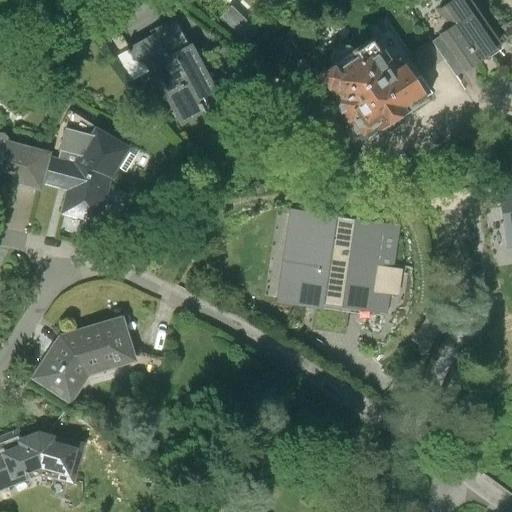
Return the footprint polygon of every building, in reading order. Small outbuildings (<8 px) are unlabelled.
[(432,42),(453,72),(473,58),(476,63),(496,49),(462,0),(456,0),(440,11),(453,30),(432,42)] [(242,37),(256,19),(232,1),(218,20),(242,37)] [(129,49),(110,13),(87,26),(129,83),(153,70),(183,124),(205,112),(202,107),(217,99),(203,74),(199,77),(185,52),(190,50),(175,23),(129,49)] [(316,77),(360,142),(430,94),(386,29),(354,51),(350,46),(345,46),(340,47),(335,50),(332,55),(330,61),(333,65),(316,77)] [(74,166),(47,159),(40,182),(69,189),(63,214),(96,223),(108,177),(115,166),(124,151),(126,148),(96,130),(96,129),(69,113),(48,145),(75,163),(74,166)] [(0,178),(39,188),(40,182),(47,159),(48,154),(3,142),(0,142),(0,178)] [(134,157),(124,151),(115,166),(125,173),(134,157)] [(454,179),(428,183),(433,213),(472,206),(469,190),(456,192),(454,179)] [(511,188),(503,190),(511,245),(511,188)] [(393,230),(292,216),(286,257),(296,259),(290,300),(318,304),(318,299),(382,309),(385,290),(394,292),(396,273),(387,272),(393,230)] [(59,339),(34,378),(68,401),(78,386),(76,381),(84,368),(131,354),(132,359),(138,360),(140,353),(130,350),(120,320),(59,339)] [(158,385),(165,359),(140,353),(138,360),(135,379),(158,385)] [(71,481),(81,446),(36,433),(17,432),(0,439),(0,489),(39,473),(71,481)]
